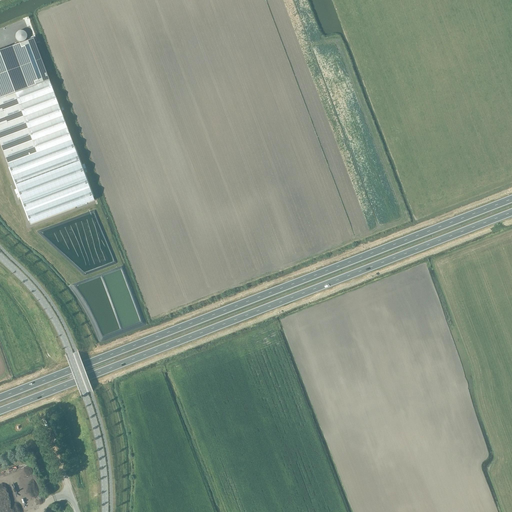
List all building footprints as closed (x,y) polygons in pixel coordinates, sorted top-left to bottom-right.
[(0,98),(50,80),(34,38),(0,50),(0,98)] [(50,80),(0,98),(0,141),(31,224),(95,200),(50,80)] [(8,186),(0,188),(0,189),(5,209),(3,210),(6,222),(15,220),(14,217),(10,218),(9,215),(15,213),(8,186)] [(50,265),(31,272),(33,279),(58,271),(55,263),(50,264),(50,265)] [(24,485),(27,494),(36,491),(32,482),(24,485)]
